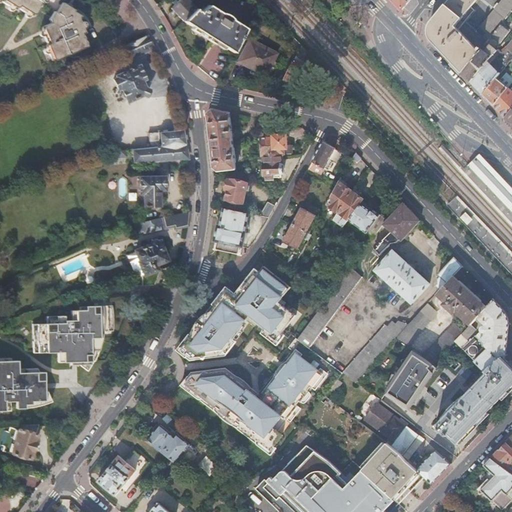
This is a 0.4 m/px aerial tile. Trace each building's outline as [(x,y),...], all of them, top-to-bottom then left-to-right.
[(0,0),(3,1),(2,0),(6,0),(19,7),(20,5),(36,13),(44,0),(46,2),(47,0),(0,0)] [(188,0),(180,0),(172,8),(184,21),(197,9),(188,0)] [(392,0),(402,10),(410,0),(392,0)] [(450,0),(445,6),(431,23),(429,26),(428,29),(428,32),(429,34),(429,37),(431,40),(433,44),(437,47),(462,74),(481,50),(491,37),(500,26),(504,20),(511,10),(511,0),(502,0),(477,31),(465,21),(474,9),(472,7),(477,0),(450,0)] [(55,60),(87,47),(82,34),(86,32),(80,19),(82,15),(74,11),(75,9),(63,2),(57,12),(55,11),(50,19),(51,21),(52,22),(44,25),(50,41),(48,42),(55,60)] [(184,21),(234,53),(246,30),(232,21),(232,20),(228,16),(222,14),(209,6),(200,12),(197,9),(184,21)] [(500,26),(491,37),(499,44),(509,32),(504,28),(500,26)] [(147,35),(123,46),(121,47),(127,57),(135,53),(137,56),(154,48),(147,35)] [(276,54),(250,40),(239,60),(264,74),(276,54)] [(498,51),(471,83),(483,96),(497,78),(511,59),(511,44),(510,47),(508,45),(502,53),(499,50),(498,51)] [(302,45),(294,61),(303,66),(310,53),(302,45)] [(481,50),(462,74),(471,83),(498,51),(492,46),(486,54),(481,50)] [(294,61),(285,78),(301,86),(310,69),(303,66),(294,61)] [(139,66),(116,76),(117,77),(114,79),(117,88),(121,86),(126,98),(128,101),(143,95),(147,96),(149,90),(146,88),(142,81),(145,79),(139,66)] [(497,78),(483,96),(493,106),(508,88),(511,82),(511,74),(510,77),(507,73),(500,81),(497,78)] [(113,90),(119,102),(126,98),(121,86),(117,88),(113,90)] [(511,90),(508,88),(493,106),(505,119),(511,110),(511,90)] [(209,112),(214,168),(219,171),(230,170),(238,168),(232,112),(214,108),(209,112)] [(511,126),(509,123),(505,119),(503,122),(511,130),(511,128),(511,126)] [(149,133),(151,147),(186,144),(184,129),(149,133)] [(264,139),(265,156),(271,156),(288,155),(288,146),(287,136),(276,137),(276,139),(264,139)] [(318,152),(313,162),(326,170),(329,171),(334,162),(331,160),(337,150),(324,142),(318,152)] [(133,149),(134,162),(188,157),(186,144),(151,147),(133,149)] [(271,156),(272,174),(281,173),(291,173),(290,161),(289,161),(288,155),(271,156)] [(511,188),(479,155),(468,165),(511,211),(511,188)] [(313,162),(309,170),(321,177),(322,177),(326,170),(313,162)] [(127,180),(128,201),(141,201),(141,206),(144,206),(144,193),(141,193),(140,178),(139,175),(139,174),(130,175),(127,180)] [(426,175),(418,183),(423,189),(430,182),(432,180),(426,175)] [(140,178),(141,193),(144,193),(144,206),(159,205),(159,189),(164,189),(164,177),(140,178)] [(249,183),(229,179),(227,189),(229,189),(227,198),(245,203),(249,183)] [(338,187),(329,205),(340,212),(354,192),(341,182),(338,187)] [(354,192),(340,212),(351,220),(363,204),(365,200),(354,192)] [(403,201),(384,225),(391,233),(388,236),(389,238),(379,252),(381,255),(384,255),(392,245),(397,246),(400,242),(402,245),(421,220),(403,201)] [(268,203),(261,216),(270,218),(278,205),(268,203)] [(363,204),(351,220),(368,234),(382,215),(373,208),(371,210),(363,204)] [(302,209),(293,225),(308,233),(319,211),(309,205),(306,211),(302,209)] [(220,227),(217,241),(219,242),(218,249),(238,253),(239,246),(242,247),(249,214),(226,208),(223,227),(220,227)] [(189,211),(136,224),(138,232),(145,230),(148,232),(158,229),(161,226),(166,225),(167,227),(176,225),(176,227),(188,224),(189,211)] [(293,225),(284,242),(299,250),(308,233),(293,225)] [(137,247),(138,252),(137,253),(135,258),(136,262),(140,264),(142,264),(144,271),(156,268),(155,263),(166,259),(164,251),(166,250),(163,241),(161,242),(160,239),(158,240),(156,238),(152,239),(152,242),(137,247)] [(432,283),(392,252),(376,273),(415,303),(432,283)] [(455,257),(439,274),(442,277),(439,280),(439,283),(441,285),(439,287),(441,290),(454,276),(463,266),(455,257)] [(199,330),(182,350),(191,357),(201,356),(204,354),(206,356),(210,356),(213,353),(216,355),(219,355),(223,351),(224,352),(243,328),(242,326),(249,318),(265,329),(264,331),(277,340),(296,316),(280,303),(291,288),(267,269),(263,274),(261,272),(256,277),(260,280),(254,288),(251,285),(242,296),(229,286),(219,298),(221,300),(222,300),(207,319),(209,320),(200,331),(199,330)] [(351,269),(330,296),(296,340),(306,347),(308,349),(363,279),(351,269)] [(438,293),(448,302),(446,304),(454,312),(457,310),(472,324),(478,317),(487,307),(454,276),(441,290),(438,293)] [(256,277),(251,285),(254,288),(260,280),(256,277)] [(466,351),(471,357),(486,372),(507,355),(511,324),(510,319),(506,312),(502,307),(499,303),(494,299),(487,307),(478,317),(486,326),(482,328),(482,329),(482,331),(483,333),(486,334),(487,335),(481,340),(476,336),(463,349),(466,351)] [(429,303),(422,311),(432,321),(439,313),(429,303)] [(108,330),(107,305),(86,306),(86,310),(71,310),(71,315),(56,316),(56,320),(47,321),(47,324),(35,324),(35,331),(35,332),(34,336),(36,337),(36,340),(34,342),(36,346),(36,353),(62,352),(62,362),(90,361),(88,337),(96,337),(96,331),(108,330)] [(410,324),(398,337),(409,346),(432,321),(422,311),(410,324)] [(387,327),(343,374),(355,383),(398,337),(410,324),(400,323),(397,326),(394,324),(389,329),(387,327)] [(472,324),(457,340),(455,341),(460,346),(462,348),(467,342),(468,339),(477,329),(472,324)] [(447,331),(423,357),(434,365),(455,341),(457,340),(447,331)] [(296,340),(291,345),(293,346),(301,353),(306,347),(296,340)] [(399,340),(357,385),(369,393),(410,348),(399,340)] [(455,341),(434,365),(439,369),(460,346),(455,341)] [(276,375),(257,397),(250,391),(248,392),(234,381),(235,380),(226,372),(220,373),(218,375),(216,373),(209,373),(207,375),(205,374),(195,374),(188,383),(219,408),(220,407),(223,409),(222,410),(226,413),(238,423),(239,422),(242,425),(242,426),(259,439),(272,450),(284,435),(279,431),(274,427),(284,416),(288,420),(300,406),(299,405),(301,402),(302,402),(311,392),(310,391),(313,387),(314,388),(326,374),(301,354),(301,353),(293,346),(291,345),(290,347),(294,351),(284,362),(290,367),(285,373),(281,370),(277,375),(276,375)] [(466,351),(462,355),(468,360),(471,357),(466,351)] [(488,374),(473,390),(496,404),(508,392),(511,387),(511,363),(507,359),(506,356),(507,355),(486,372),(488,374)] [(44,401),(43,372),(18,374),(18,361),(11,361),(10,358),(3,359),(3,362),(0,361),(0,411),(10,411),(9,408),(16,407),(16,409),(25,409),(25,405),(31,405),(31,401),(44,401)] [(426,360),(392,396),(403,406),(438,370),(426,360)] [(284,362),(281,370),(285,373),(290,367),(284,362)] [(452,411),(437,427),(447,437),(448,435),(457,443),(474,427),(496,404),(473,390),(458,405),(456,404),(453,406),(453,407),(450,410),(452,411)] [(365,421),(388,440),(387,441),(390,444),(388,447),(400,457),(420,436),(393,415),(378,405),(365,421)] [(284,416),(274,427),(279,431),(288,420),(284,416)] [(15,426),(10,460),(33,463),(37,438),(35,438),(36,425),(15,426)] [(149,439),(174,459),(176,461),(191,443),(179,433),(176,436),(161,425),(149,439)] [(492,458),(511,472),(511,447),(507,442),(492,458)] [(329,463),(308,445),(275,479),(273,476),(268,481),(266,479),(258,488),(266,496),(269,494),(277,501),(280,498),(285,502),(282,505),(283,507),(284,511),(387,511),(384,509),(381,506),(391,495),(363,469),(358,464),(353,460),(342,473),(329,463)] [(394,498),(400,503),(406,496),(424,477),(417,471),(400,457),(388,447),(386,445),(363,469),(391,495),(394,498)] [(436,451),(417,471),(424,477),(432,484),(452,463),(436,451)] [(120,455),(98,481),(104,486),(102,489),(107,493),(109,490),(116,495),(137,469),(120,455)] [(498,475),(487,489),(498,500),(508,490),(511,493),(511,492),(511,472),(492,458),(486,464),(498,475)] [(174,459),(165,470),(172,475),(180,465),(179,464),(176,461),(174,459)] [(229,461),(216,477),(224,484),(238,468),(229,461)] [(141,486),(132,497),(138,502),(147,491),(141,486)] [(508,490),(498,500),(507,507),(511,500),(511,492),(511,493),(508,490)] [(391,495),(381,506),(384,509),(389,503),(394,498),(391,495)] [(170,511),(159,502),(150,511),(170,511)]
